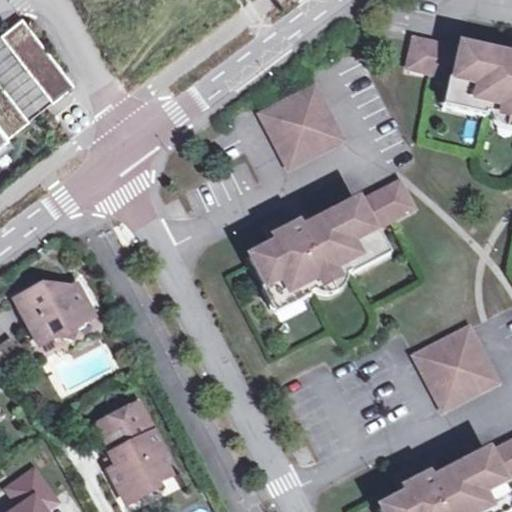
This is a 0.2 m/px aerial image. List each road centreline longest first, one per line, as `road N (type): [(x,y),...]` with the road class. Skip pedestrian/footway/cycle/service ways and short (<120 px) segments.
road 1 (residential): [(123,158),(128,190),(166,246),(300,511)]
road 2 (residential): [(336,0),(123,158)]
road 3 (residential): [(123,158),(45,0)]
road 4 (residential): [(123,158),(0,249)]
